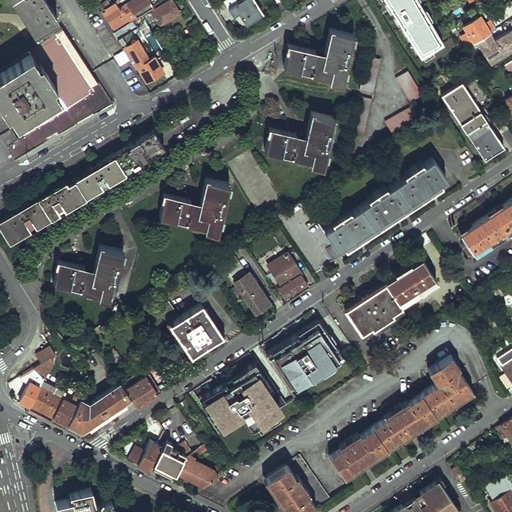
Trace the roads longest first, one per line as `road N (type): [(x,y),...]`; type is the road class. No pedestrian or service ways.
road 1 (residential): [(91,453),(511,164)]
road 2 (residential): [(21,299),(47,247),(229,134)]
road 3 (residential): [(350,511),(511,401)]
road 4 (residential): [(132,109),(0,186)]
road 5 (tertiary): [(205,511),(91,453)]
